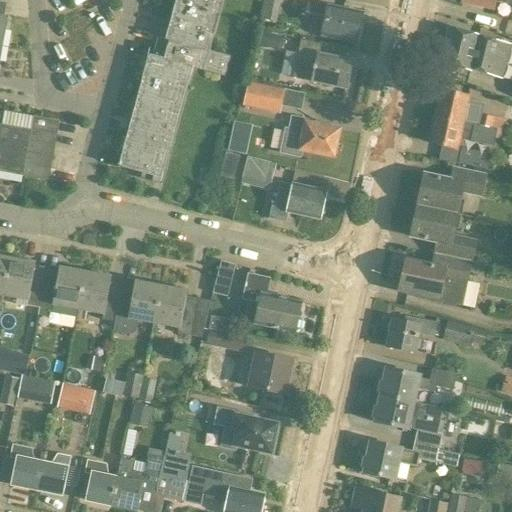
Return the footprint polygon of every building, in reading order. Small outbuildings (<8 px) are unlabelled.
[(175,0),(172,15),(208,25),(214,0),(175,0)] [(511,0),(456,0),(457,0),(461,2),(461,4),(492,11),(494,0),(501,0),(511,3),(511,0)] [(303,23),(323,28),(321,34),(355,42),(361,16),(344,12),(345,10),(327,6),(327,8),(308,4),(303,23)] [(201,49),(208,25),(172,15),(165,41),(168,42),(166,51),(227,69),(230,57),(201,49)] [(501,78),(509,46),(494,42),(494,41),(473,36),(474,35),(448,28),(439,64),(472,73),(473,70),(501,78)] [(257,47),(267,49),(270,35),(261,32),(257,47)] [(293,79),(312,83),(345,90),(351,63),(318,56),(321,45),(302,41),(293,79)] [(149,56),(141,84),(176,93),(183,67),(224,78),(227,69),(166,51),(163,59),(149,56)] [(134,112),(169,121),(176,93),(141,84),(134,112)] [(279,114),(284,91),(247,84),(243,107),(279,114)] [(461,124),(467,98),(441,92),(435,118),(461,124)] [(134,112),(127,140),(162,149),(169,121),(134,112)] [(477,127),(491,130),(493,118),(479,115),(477,127)] [(339,130),(307,124),(308,120),(290,116),(288,129),(284,128),(280,154),(301,158),(302,151),(333,157),(339,130)] [(34,118),(32,131),(57,135),(59,122),(34,118)] [(477,144),(478,140),(488,143),(491,130),(477,127),(461,124),(435,118),(433,129),(431,128),(427,130),(425,138),(428,141),(430,142),(429,145),(455,150),(457,142),(461,140),(477,144)] [(0,173),(23,178),(32,131),(0,126),(0,173)] [(30,142),(55,146),(57,135),(32,131),(30,142)] [(162,149),(127,140),(119,168),(154,178),(162,149)] [(53,159),(55,146),(30,142),(28,154),(53,159)] [(477,170),(482,152),(461,149),(457,166),(477,170)] [(51,170),(53,159),(28,154),(25,166),(51,170)] [(233,181),(239,157),(226,154),(220,178),(233,181)] [(292,178),(294,169),(248,158),(241,183),(268,191),(273,173),(292,178)] [(51,170),(25,166),(23,178),(49,182),(51,170)] [(424,176),(417,206),(456,215),(461,192),(480,196),(484,177),(453,170),(451,182),(424,176)] [(281,184),(275,208),(272,208),(270,219),(286,223),(288,213),(320,220),(326,193),(293,185),(293,187),(281,184)] [(437,243),(434,255),(469,263),(474,242),(451,237),(456,215),(417,206),(410,237),(437,243)] [(465,282),(469,263),(434,255),(432,267),(405,261),(398,292),(438,301),(459,306),(465,282)] [(0,296),(4,297),(10,260),(0,258),(0,296)] [(33,277),(36,265),(10,260),(4,297),(28,301),(27,307),(38,310),(40,310),(45,279),(33,277)] [(227,287),(233,265),(219,262),(213,283),(227,287)] [(85,274),(60,269),(57,281),(45,279),(40,310),(38,310),(37,316),(46,318),(47,313),(77,319),(79,311),(85,274)] [(110,291),(112,279),(85,274),(79,311),(104,315),(103,321),(116,323),(121,293),(110,291)] [(301,330),(302,322),(299,317),(301,305),(277,299),(278,295),(268,293),(271,281),(249,276),(244,301),(248,301),(243,321),(256,324),(255,326),(295,334),(295,333),(301,330)] [(137,321),(154,324),(161,288),(135,283),(133,295),(121,293),(116,323),(114,332),(134,336),(137,321)] [(187,299),(188,292),(161,288),(154,324),(179,329),(178,335),(191,337),(198,301),(187,299)] [(414,354),(418,334),(434,337),(436,325),(406,319),(405,324),(392,321),(386,348),(414,354)] [(471,348),(475,332),(447,323),(442,340),(471,348)] [(243,354),(247,338),(208,330),(205,346),(243,354)] [(0,351),(0,370),(24,376),(28,357),(0,351)] [(286,398),(293,363),(256,355),(249,390),(286,398)] [(379,396),(413,404),(417,390),(434,394),(436,388),(452,391),(456,375),(431,370),(429,381),(419,379),(419,377),(385,369),(382,382),(379,381),(377,393),(380,393),(380,395),(379,396)] [(138,400),(142,377),(127,373),(122,397),(138,400)] [(54,382),(21,376),(17,398),(50,405),(54,382)] [(0,405),(12,408),(18,380),(5,377),(0,400),(0,405)] [(511,379),(505,377),(500,393),(511,396),(511,379)] [(95,393),(61,385),(55,409),(89,417),(95,393)] [(373,408),(371,420),(374,420),(373,423),(407,431),(408,429),(416,431),(416,429),(437,434),(442,410),(413,404),(379,396),(376,409),(373,408)] [(139,403),(134,423),(148,427),(153,407),(139,403)] [(276,427),(251,421),(252,418),(218,411),(215,426),(238,431),(235,448),(270,455),(276,427)] [(416,429),(414,441),(439,446),(442,435),(437,434),(416,429)] [(418,460),(435,464),(439,446),(414,441),(412,452),(401,450),(369,443),(366,458),(363,458),(360,469),(363,470),(362,474),(394,481),(398,464),(416,468),(418,460)] [(11,486),(37,491),(43,464),(33,462),(31,451),(14,447),(11,459),(17,460),(11,486)] [(438,463),(460,466),(462,453),(440,449),(438,463)] [(121,459),(117,479),(118,479),(111,507),(134,511),(136,511),(142,486),(156,489),(158,478),(163,458),(147,454),(143,474),(133,471),(134,462),(121,459)] [(43,464),(37,491),(63,497),(71,459),(58,457),(52,466),(43,464)] [(463,470),(483,473),(485,461),(465,458),(463,470)] [(85,502),(111,507),(118,479),(117,479),(107,477),(106,466),(88,463),(86,475),(91,476),(85,502)] [(264,511),(262,508),(265,496),(249,493),(252,481),(193,468),(190,484),(205,487),(204,495),(227,500),(224,511),(264,511)] [(164,479),(158,478),(156,489),(162,499),(181,503),(186,484),(164,479)] [(396,511),(399,500),(356,491),(352,509),(363,511),(396,511)] [(448,511),(463,511),(465,499),(451,496),(448,511)] [(463,511),(478,511),(481,501),(465,499),(463,511)] [(445,511),(447,504),(429,501),(427,511),(445,511)]
